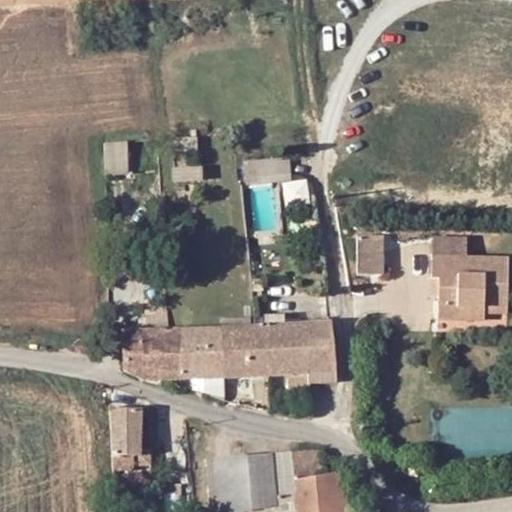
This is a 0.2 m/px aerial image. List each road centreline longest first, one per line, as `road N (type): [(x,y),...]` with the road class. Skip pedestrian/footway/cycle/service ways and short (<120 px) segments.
road 1 (unclassified): [(0,360),(58,363),(249,428),(314,432),(356,454),(409,510),(431,511)]
road 2 (track): [(318,169),(297,0)]
